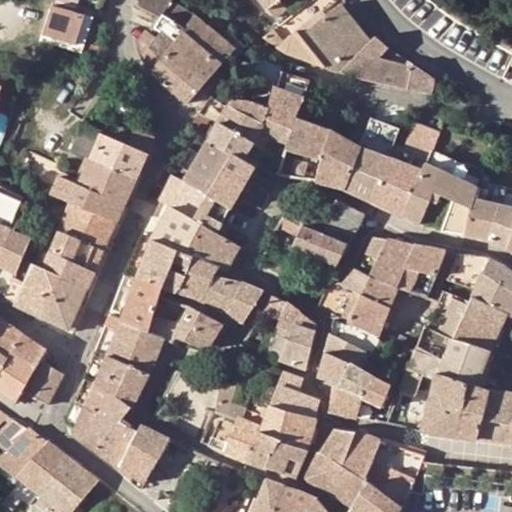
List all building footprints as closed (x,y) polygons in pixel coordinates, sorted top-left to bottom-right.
[(173,0),(133,0),(133,3),(162,17),(163,17),(173,1),(173,0)] [(260,0),(268,9),(279,0),(260,0)] [(281,0),(279,0),(268,9),(275,19),(288,8),(281,0)] [(335,0),(314,0),(322,10),(325,8),(335,0)] [(163,17),(162,17),(155,28),(160,32),(157,37),(170,49),(195,16),(173,1),(163,17)] [(336,7),(366,45),(369,42),(340,4),(336,7)] [(91,17),(53,5),(42,40),(82,52),(90,25),(91,17)] [(276,45),(287,53),(340,72),(346,65),(366,45),(336,7),(328,13),(301,34),(297,30),(283,41),(276,45)] [(325,8),(322,10),(297,30),(301,34),(328,13),(325,8)] [(170,49),(207,83),(222,65),(199,46),(212,31),(195,16),(170,49)] [(143,56),(157,37),(152,33),(148,29),(138,44),(143,56)] [(283,41),(273,29),(263,36),(276,45),(283,41)] [(199,46),(222,65),(235,51),(239,54),(245,47),(227,31),(221,37),(212,31),(199,46)] [(407,88),(430,93),(430,73),(417,65),(396,52),(387,47),(375,35),(369,42),(366,45),(346,65),(363,79),(407,88)] [(142,57),(152,70),(157,75),(167,84),(170,87),(176,91),(189,103),(207,83),(170,49),(157,37),(143,56),(142,57)] [(258,82),(265,62),(254,59),(252,65),(244,61),(238,74),(238,75),(258,82)] [(260,131),(271,135),(288,143),(287,149),(305,154),(315,125),(297,119),(304,97),(311,80),(282,72),(277,88),(270,108),(264,125),(260,131)] [(163,88),(167,84),(157,75),(154,80),(163,88)] [(253,102),(270,108),(277,88),(258,82),(253,102)] [(200,113),(219,121),(254,142),(264,147),(271,135),(260,131),(264,125),(229,105),(212,96),(200,113)] [(316,181),(334,185),(348,139),(334,131),(343,103),(328,98),(318,126),(331,130),(322,159),(316,181)] [(232,102),(229,105),(264,125),(270,108),(253,102),(237,99),(232,102)] [(377,120),(372,134),(386,140),(391,128),(392,125),(377,120)] [(219,121),(210,137),(233,152),(244,159),(247,153),(259,160),(266,148),(264,147),(254,142),(219,121)] [(126,134),(106,124),(102,133),(122,142),(126,134)] [(404,152),(398,149),(393,159),(390,158),(374,202),(403,215),(424,171),(427,163),(433,149),(440,133),(415,124),(404,152)] [(92,157),(102,133),(82,125),(72,150),(92,159),(92,157)] [(318,126),(315,125),(305,154),(322,159),(331,130),(318,126)] [(92,157),(138,177),(156,136),(136,128),(128,145),(122,142),(102,133),(92,157)] [(386,140),(396,144),(400,132),(391,128),(386,140)] [(225,166),(233,152),(210,137),(205,146),(202,153),(225,166)] [(354,143),(348,139),(334,185),(340,187),(345,188),(359,145),(354,143)] [(359,145),(345,188),(374,202),(390,158),(359,145)] [(191,170),(202,153),(191,146),(180,164),(191,170)] [(427,163),(442,170),(445,162),(448,156),(433,149),(427,163)] [(256,166),(244,159),(233,152),(225,166),(247,180),(252,172),(256,166)] [(202,153),(191,170),(185,181),(209,194),(225,166),(202,153)] [(92,159),(80,186),(124,205),(138,177),(92,157),(92,159)] [(479,179),(445,162),(442,170),(475,185),(479,179)] [(421,223),(431,202),(437,189),(440,182),(442,170),(427,163),(424,171),(403,215),(421,223)] [(209,194),(194,219),(203,224),(208,215),(222,223),(247,180),(225,166),(209,194)] [(453,200),(443,229),(465,234),(466,234),(476,197),(479,187),(477,186),(475,185),(442,170),(440,182),(444,183),(441,191),(440,194),(453,200)] [(185,181),(172,174),(169,181),(181,187),(185,181)] [(78,190),(80,186),(59,177),(50,194),(72,204),(74,198),(78,190)] [(159,200),(171,207),(172,205),(194,219),(209,194),(185,181),(181,187),(169,181),(159,200)] [(124,205),(80,186),(78,190),(74,198),(72,204),(116,222),(124,205)] [(0,191),(0,256),(12,229),(21,204),(22,201),(0,191)] [(511,236),(511,205),(505,204),(476,197),(466,234),(490,240),(507,249),(511,236)] [(299,235),(293,248),(296,249),(337,265),(366,213),(337,200),(327,222),(309,213),(299,235)] [(60,231),(104,249),(116,222),(72,204),(60,231)] [(309,213),(290,204),(279,224),(299,235),(309,213)] [(203,224),(194,219),(172,205),(171,207),(153,239),(178,250),(187,253),(203,224)] [(187,253),(221,267),(220,268),(226,271),(231,264),(241,246),(203,224),(187,253)] [(32,239),(12,229),(0,256),(0,266),(17,274),(32,239)] [(51,252),(94,271),(104,249),(60,231),(51,252)] [(398,287),(415,245),(388,239),(375,237),(367,254),(379,259),(372,271),(370,275),(384,281),(398,287)] [(153,239),(137,278),(163,288),(177,293),(178,291),(187,277),(171,269),(178,250),(153,239)] [(398,287),(428,299),(447,251),(415,245),(398,287)] [(231,264),(240,269),(248,249),(241,246),(231,264)] [(40,250),(34,264),(44,268),(50,254),(40,250)] [(221,267),(187,253),(178,250),(171,269),(187,277),(178,291),(203,299),(216,277),(220,268),(221,267)] [(44,268),(56,274),(61,276),(66,278),(87,288),(93,274),(94,271),(51,252),(50,254),(44,268)] [(485,256),(459,253),(449,280),(475,289),(483,273),(497,281),(505,264),(485,256)] [(284,266),(264,256),(259,267),(284,278),(288,268),(284,266)] [(18,279),(15,278),(15,280),(13,284),(6,298),(6,299),(36,314),(56,274),(44,268),(34,264),(33,264),(24,283),(18,279)] [(483,273),(475,289),(472,296),(508,314),(511,315),(511,270),(505,264),(497,281),(483,273)] [(345,283),(362,291),(391,305),(398,287),(384,281),(370,275),(359,269),(357,268),(345,283)] [(56,274),(36,314),(42,317),(61,276),(56,274)] [(91,290),(97,276),(93,274),(87,288),(91,290)] [(137,278),(126,274),(111,312),(124,317),(137,278)] [(61,276),(42,317),(47,320),(66,278),(61,276)] [(216,277),(203,299),(203,300),(244,321),(263,291),(245,283),(216,277)] [(80,304),(87,288),(66,278),(47,320),(74,332),(85,307),(80,304)] [(174,336),(190,305),(160,295),(163,288),(137,278),(124,317),(122,320),(122,322),(150,332),(163,338),(175,342),(176,337),(174,336)] [(328,315),(345,283),(330,281),(318,307),(325,313),(328,315)] [(328,315),(334,318),(347,323),(348,322),(362,291),(345,283),(328,315)] [(435,308),(461,320),(470,301),(444,290),(438,302),(435,308)] [(379,336),(381,332),(391,305),(362,291),(348,322),(379,336)] [(285,305),(287,303),(287,302),(273,295),(264,309),(267,310),(270,311),(272,311),(275,311),(278,309),(280,309),(283,307),(285,305)] [(490,351),(508,314),(472,296),(470,301),(461,320),(454,338),(490,351)] [(276,332),(266,353),(280,358),(283,360),(282,361),(307,370),(318,324),(287,302),(287,303),(276,332)] [(174,336),(176,337),(207,349),(223,323),(190,305),(174,336)] [(435,308),(427,325),(454,338),(461,320),(435,308)] [(163,338),(150,332),(122,322),(109,316),(97,350),(108,355),(150,374),(163,338)] [(35,371),(46,350),(0,317),(0,351),(9,357),(35,371)] [(426,325),(416,349),(443,361),(438,372),(477,385),(490,351),(454,338),(427,325),(426,325)] [(366,349),(331,332),(318,376),(335,380),(343,382),(351,363),(358,367),(366,349)] [(400,334),(398,339),(405,343),(407,337),(400,334)] [(416,349),(415,353),(405,378),(416,382),(420,374),(424,376),(434,381),(423,430),(478,438),(490,390),(477,385),(438,372),(443,361),(416,349)] [(132,407),(150,374),(108,355),(97,350),(86,376),(97,381),(132,407)] [(0,371),(9,357),(0,351),(0,371)] [(0,371),(0,389),(18,401),(35,371),(9,357),(0,371)] [(64,375),(45,363),(27,395),(47,405),(64,375)] [(335,380),(330,404),(330,411),(358,417),(363,398),(382,406),(392,385),(358,367),(351,363),(343,382),(335,380)] [(320,401),(298,393),(303,379),(283,372),(278,386),(270,406),(265,419),(262,426),(260,431),(279,438),(278,441),(307,449),(320,401)] [(416,382),(405,378),(401,389),(399,392),(414,398),(424,376),(420,374),(416,382)] [(117,425),(123,418),(132,407),(97,381),(86,376),(76,400),(77,401),(87,405),(117,425)] [(237,386),(222,382),(218,397),(232,402),(237,386)] [(0,394),(16,405),(18,401),(0,389),(0,394)] [(511,392),(490,390),(478,438),(511,442),(511,392)] [(239,418),(239,417),(243,418),(247,408),(232,402),(218,397),(216,410),(239,418)] [(87,405),(77,401),(69,420),(80,424),(87,405)] [(260,418),(265,419),(270,406),(265,404),(260,418)] [(87,405),(80,424),(75,433),(101,452),(117,425),(87,405)] [(247,460),(260,431),(262,426),(243,418),(239,417),(239,418),(216,410),(214,410),(212,412),(200,441),(247,460)] [(31,427),(29,428),(14,418),(0,431),(0,441),(8,450),(0,458),(0,463),(38,495),(70,457),(49,441),(48,441),(31,427)] [(117,425),(101,452),(121,467),(139,430),(123,418),(117,425)] [(136,475),(146,482),(171,439),(142,425),(139,430),(121,467),(136,475)] [(344,465),(357,431),(336,428),(322,450),(308,477),(353,506),(369,480),(367,479),(344,465)] [(260,431),(247,460),(268,468),(278,441),(279,438),(260,431)] [(367,479),(381,440),(357,431),(344,465),(367,479)] [(381,440),(426,455),(427,451),(383,436),(381,440)] [(204,470),(211,457),(171,439),(146,482),(161,491),(174,500),(181,490),(183,483),(192,464),(204,470)] [(367,479),(369,480),(403,506),(413,489),(426,455),(381,440),(367,479)] [(268,468),(294,476),(307,449),(278,441),(268,468)] [(56,511),(73,511),(79,505),(99,481),(70,457),(38,495),(51,505),(58,510),(56,511)] [(218,488),(232,467),(223,463),(210,482),(218,488)] [(146,482),(136,475),(132,481),(141,488),(146,482)] [(276,511),(287,486),(268,480),(260,499),(254,511),(276,511)] [(399,511),(400,511),(403,506),(369,480),(353,506),(349,511),(399,511)] [(141,488),(155,500),(161,491),(146,482),(141,488)] [(276,511),(328,511),(317,499),(287,486),(276,511)] [(240,511),(207,487),(189,511),(240,511)] [(13,495),(2,507),(7,511),(13,511),(22,502),(21,501),(17,505),(13,502),(16,498),(13,495)] [(51,505),(38,495),(31,501),(45,511),(51,505)] [(253,511),(254,511),(260,499),(253,497),(248,510),(253,511)]
